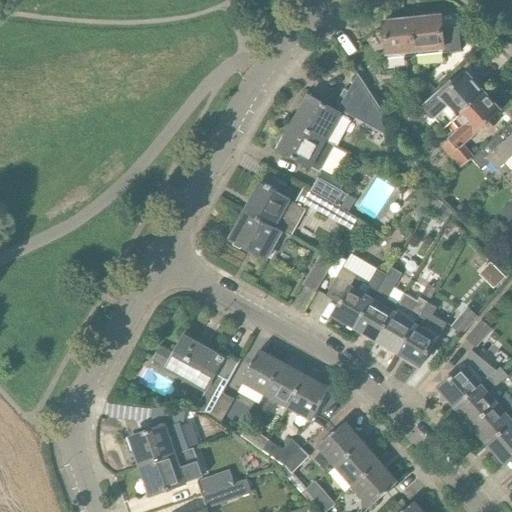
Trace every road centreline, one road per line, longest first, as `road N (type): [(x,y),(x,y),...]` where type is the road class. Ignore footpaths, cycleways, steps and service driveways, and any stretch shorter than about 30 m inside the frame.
road 1 (residential): [(506,511),(395,390),(158,256)]
road 2 (unclassified): [(0,261),(103,202),(228,68),(274,57)]
road 3 (residential): [(97,511),(73,422),(158,256)]
road 4 (residential): [(158,256),(274,57)]
